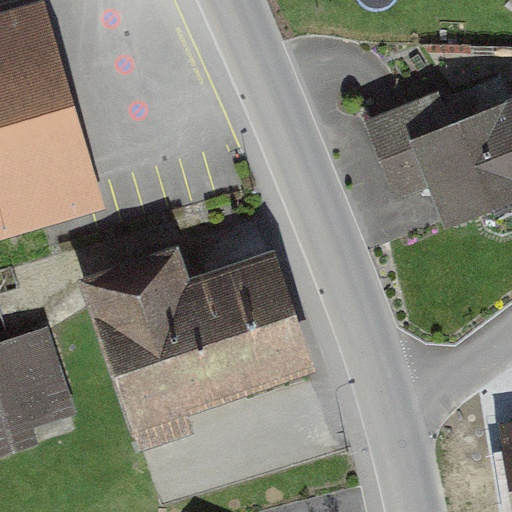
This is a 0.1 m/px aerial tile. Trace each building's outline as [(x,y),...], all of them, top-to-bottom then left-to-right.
[(0,228),(70,208),(15,21),(0,25),(0,228)] [(445,219),(511,192),(511,153),(496,114),(444,135),(431,103),(368,128),(394,193),(429,179),(445,219)] [(511,107),(496,114),(511,153),(511,107)] [(185,302),(169,255),(81,285),(135,442),(183,425),(175,402),(299,359),(269,273),(185,302)] [(0,455),(29,446),(14,399),(55,385),(39,335),(0,347),(0,455)]
